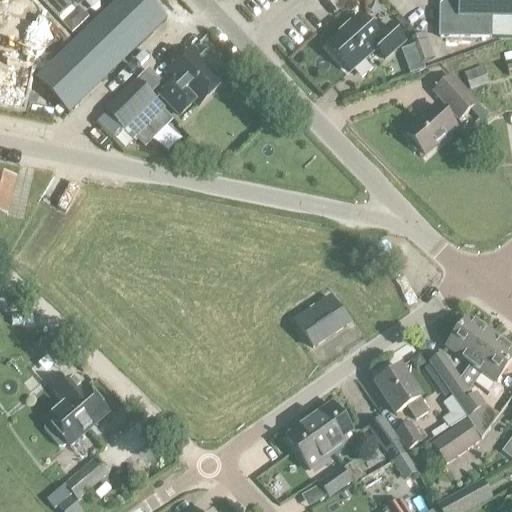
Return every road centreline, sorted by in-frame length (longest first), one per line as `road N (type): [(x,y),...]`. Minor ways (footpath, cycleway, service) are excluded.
road 1 (residential): [(412,225),(0,144)]
road 2 (residential): [(209,465),(470,284)]
road 3 (residential): [(412,225),(200,0)]
road 4 (track): [(209,465),(0,271)]
